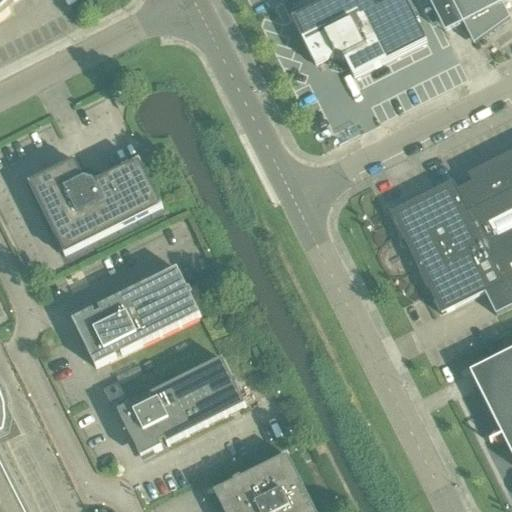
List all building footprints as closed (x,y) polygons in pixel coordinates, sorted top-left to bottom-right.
[(19,0),(0,0),(0,22),(1,22),(2,21),(4,20),(5,19),(7,17),(8,16),(10,15),(11,13),(9,11),(7,14),(4,8),(19,0)] [(405,0),(402,0),(378,12),(372,0),(337,0),(294,22),(317,68),(331,61),(332,64),(345,69),(349,67),(355,80),(427,45),(405,0)] [(510,21),(503,6),(511,1),(511,0),(427,0),(445,35),(463,25),(474,47),(510,21)] [(511,154),(467,177),(471,185),(457,192),(453,184),(390,215),(403,241),(401,243),(400,242),(399,243),(402,246),(404,249),(405,251),(408,256),(409,258),(410,262),(410,265),(411,267),(412,267),(412,266),(415,265),(440,316),(484,295),(495,317),(511,308),(511,154)] [(88,174),(82,177),(76,164),(30,186),(66,258),(163,210),(140,164),(102,183),(99,178),(88,174)] [(86,317),(73,324),(86,349),(96,370),(108,364),(113,362),(201,318),(191,298),(193,297),(190,291),(188,292),(184,284),(178,272),(99,311),(101,316),(96,318),(95,314),(94,313),(86,317)] [(511,459),(511,352),(469,374),(511,459)] [(131,408),(119,415),(129,436),(142,461),(163,451),(160,446),(165,443),(168,448),(246,409),(245,406),(245,405),(236,388),(238,387),(235,382),(233,382),(223,362),(144,402),(145,404),(140,406),(139,404),(131,408)] [(313,511),(286,458),(214,495),(222,511),(313,511)] [(0,511),(23,511),(0,465),(0,511)]
